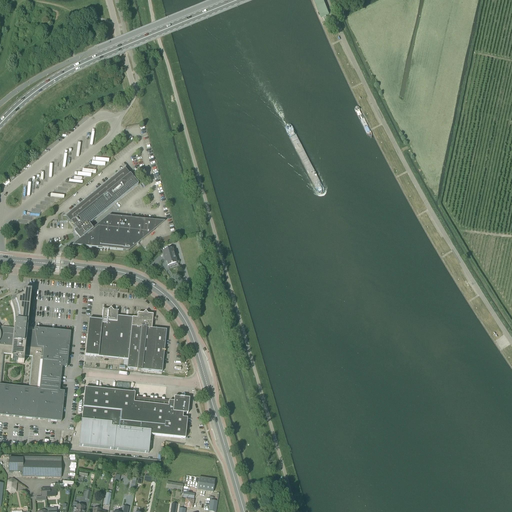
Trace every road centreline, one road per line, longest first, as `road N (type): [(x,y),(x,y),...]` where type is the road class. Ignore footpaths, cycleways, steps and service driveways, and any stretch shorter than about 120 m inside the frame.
road 1 (unclassified): [(149,0),(296,511)]
road 2 (unclassified): [(511,341),(400,155),(326,0)]
road 3 (secondary): [(0,125),(74,68),(239,0)]
road 4 (secondary): [(206,384),(191,335),(160,291),(106,270),(0,258)]
road 5 (unclassified): [(0,105),(95,48),(216,0)]
road 6 (unclassified): [(0,224),(8,189),(96,120),(113,120)]
road 7 (unclassified): [(0,224),(112,136),(113,120)]
road 8 (secondary): [(244,511),(206,384)]
road 9 (unclassified): [(206,384),(81,372)]
